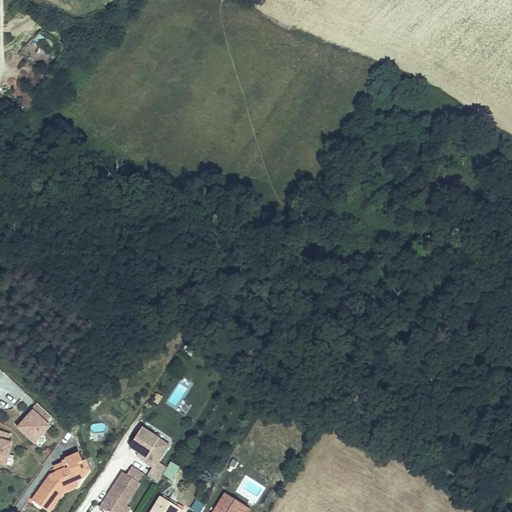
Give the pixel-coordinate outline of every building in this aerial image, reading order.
[(38,47),(45,38),(38,33),(31,42),(38,47)] [(51,418),(37,404),(15,428),(33,446),(50,428),(45,424),(51,418)] [(174,439),(146,422),(129,449),(138,454),(135,458),(151,468),(146,476),(158,484),(167,469),(158,463),(174,439)] [(11,435),(0,431),(0,465),(5,467),(12,445),(9,444),(11,435)] [(51,475),(33,500),(47,510),(56,497),(59,500),(65,492),(78,486),(76,481),(85,477),(79,464),(83,462),(79,453),(62,461),(63,463),(66,468),(57,473),(51,475)] [(90,470),(86,461),(83,462),(79,464),(85,477),(90,470)] [(54,467),(57,473),(66,468),(63,463),(54,467)] [(144,474),(132,467),(126,477),(120,473),(97,508),(103,511),(130,511),(132,509),(127,506),(141,485),(138,483),(144,474)] [(56,497),(47,510),(49,511),(50,511),(59,500),(56,497)] [(180,511),(182,510),(161,498),(152,511),(180,511)] [(197,500),(191,510),(194,511),(200,511),(205,506),(197,500)]
